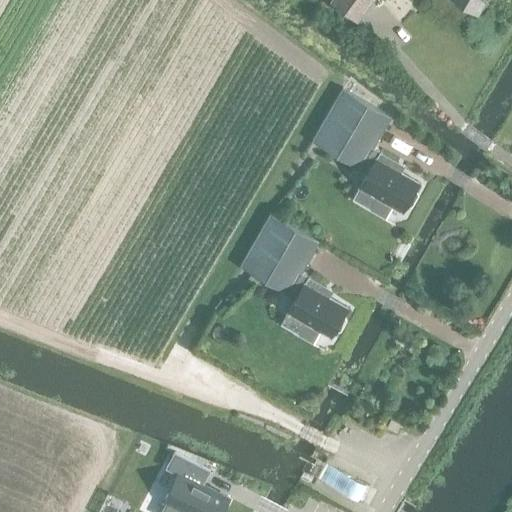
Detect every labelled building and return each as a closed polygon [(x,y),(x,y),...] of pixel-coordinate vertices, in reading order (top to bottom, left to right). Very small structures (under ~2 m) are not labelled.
[(372,0),(330,0),(357,20),(372,0)] [(484,0),(456,0),(477,13),(484,0)] [(311,139),(367,172),(359,185),(376,195),(369,207),(385,216),(391,204),(402,210),(406,204),(412,204),(418,193),(415,188),(419,181),(394,167),(398,160),(374,146),(391,115),(342,87),(311,139)] [(240,265),(295,297),(288,310),(304,319),(297,332),(312,341),(319,328),(331,335),(334,329),(340,329),(346,318),(344,313),(347,306),(322,292),(326,285),(302,271),(320,240),(270,211),(240,265)] [(210,469),(174,450),(166,466),(177,472),(164,499),(166,500),(160,511),(221,511),(229,497),(202,483),(210,469)] [(330,465),(322,481),(357,500),(365,484),(330,465)] [(126,511),(119,509),(123,496),(106,491),(99,511),(126,511)]
